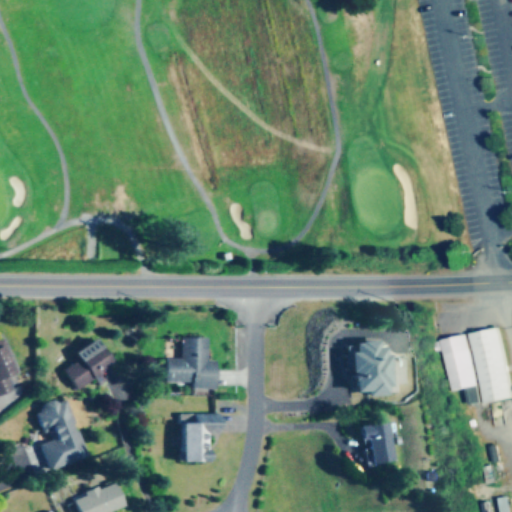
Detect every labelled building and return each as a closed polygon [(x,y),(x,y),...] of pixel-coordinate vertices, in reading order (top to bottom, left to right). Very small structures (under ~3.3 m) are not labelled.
[(511,397),(511,396),(500,327),(467,333),(467,334),(438,339),(447,392),(463,389),(466,406),(511,397)] [(215,361),(206,361),(207,338),(180,337),(179,359),(165,359),(164,388),(214,390),(215,361)] [(345,396),(386,393),(382,345),(372,346),(371,340),(341,342),(345,396)] [(105,358),(87,343),(60,376),(78,391),(105,358)] [(0,392),(13,387),(0,354),(0,392)] [(63,398),(32,408),(43,442),(36,444),(44,469),(82,457),(63,398)] [(216,414),(177,414),(176,462),(206,462),(206,434),(216,434),(216,414)] [(385,422),(355,425),(360,466),(390,462),(385,422)] [(104,511),(121,506),(110,480),(69,497),(74,511),(104,511)] [(500,511),(511,511),(510,497),(500,497),(500,511)]
